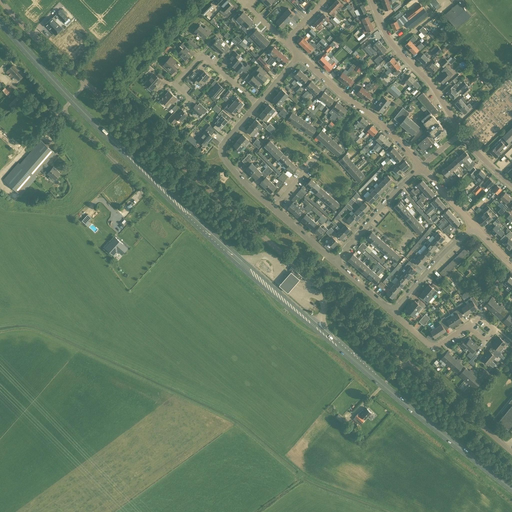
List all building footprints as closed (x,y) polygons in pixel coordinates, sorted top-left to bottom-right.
[(341,3),(337,0),(336,0),(332,5),(336,9),(338,6),(340,8),(344,5),(341,3)] [(388,1),(382,3),(385,11),(391,8),(390,5),(392,4),(391,0),(388,1)] [(437,10),(441,6),(436,0),(431,0),(430,1),(437,10)] [(228,2),(223,7),(222,9),(226,13),(224,15),(227,17),(231,13),(229,11),(232,7),(228,2)] [(357,7),(360,15),(367,12),(364,5),(363,4),(362,3),(360,4),(359,3),(356,4),(358,7),(357,7)] [(405,14),(396,21),(390,23),(393,30),(399,27),(409,19),(414,26),(428,15),(419,3),(405,15),(405,14)] [(398,3),(392,8),(395,11),(401,6),(398,3)] [(444,15),(456,29),(470,17),(463,8),(459,3),(444,15)] [(210,4),(204,10),(202,13),(204,15),(213,6),(210,4)] [(336,9),(332,5),(326,11),(330,14),(331,14),(333,16),(336,14),(333,11),(336,9)] [(288,8),(284,13),(290,19),(295,15),(292,12),(288,8)] [(58,17),(64,23),(69,18),(60,9),(55,14),(58,17)] [(243,12),(240,15),(237,13),(232,19),(234,21),(237,19),(241,23),(248,16),(243,12)] [(290,19),(284,13),(280,17),(286,23),(290,19)] [(58,17),(55,14),(52,18),(45,24),(45,25),(52,32),(55,35),(62,28),(55,21),(58,17)] [(323,14),(318,19),(322,23),(325,20),(327,23),(330,20),(327,17),(323,14)] [(241,23),(244,26),(241,28),(247,34),(253,29),(249,25),(253,21),(248,16),(241,23)] [(367,16),(362,18),(358,20),(360,24),(363,22),(364,25),(370,23),(367,16)] [(286,23),(280,17),(275,22),(282,28),(286,23)] [(322,23),(318,19),(313,25),(317,28),(319,31),(322,28),(320,25),(322,23)] [(364,25),(366,28),(362,30),(364,33),(367,32),(373,30),(370,23),(364,25)] [(196,35),(200,38),(203,40),(211,31),(205,26),(203,28),(200,25),(192,33),(195,36),(196,35)] [(424,35),(427,32),(422,27),(419,30),(424,35)] [(254,40),(261,33),(256,29),(250,35),(254,40)] [(313,38),(316,34),(311,29),(307,33),(313,38)] [(367,38),(371,35),(369,32),(365,36),(364,33),(357,39),(361,43),(367,38)] [(265,38),(261,33),(254,40),(259,44),(265,38)] [(306,35),(303,38),(302,39),(301,37),(297,41),(304,48),(308,43),(306,41),(309,38),(306,35)] [(409,40),(404,45),(409,50),(414,45),(412,43),(416,39),(414,36),(409,40)] [(218,38),(216,40),(211,45),(214,48),(213,49),(215,50),(221,44),(224,41),(221,38),(220,39),(218,38)] [(265,38),(259,44),(263,48),(265,47),(269,42),(265,38)] [(311,45),(308,43),(304,48),(309,53),(314,48),(313,48),(315,47),(317,49),(321,45),(324,48),(327,44),(322,38),(316,45),(313,42),(311,45)] [(197,46),(189,39),(186,42),(194,49),(197,46)] [(372,46),(375,49),(373,50),(373,49),(371,51),(368,54),(370,55),(373,53),(382,45),(378,41),(376,43),(374,40),(371,43),(370,43),(372,46)] [(185,60),(190,55),(187,52),(189,50),(182,43),(180,46),(182,48),(177,54),(185,60)] [(414,45),(409,50),(414,55),(418,50),(419,51),(424,46),(421,43),(416,47),(414,45)] [(221,44),(215,50),(217,52),(218,51),(221,54),(223,51),(225,53),(230,48),(226,44),(224,47),(221,44)] [(329,44),(324,49),(328,52),(332,47),(333,46),(331,44),(329,45),(329,44)] [(386,50),(382,45),(373,53),(375,56),(377,54),(376,53),(377,52),(380,55),(386,50)] [(435,57),(441,50),(438,46),(437,46),(436,45),(430,50),(432,52),(431,53),(435,57)] [(269,52),(271,54),(269,57),(270,57),(267,62),(268,60),(272,63),(273,60),(272,59),(279,51),(274,47),(269,52)] [(240,61),(238,59),(240,56),(235,51),(229,58),(232,60),(229,63),(234,68),(240,62),(240,61)] [(283,55),(279,51),(272,59),(273,60),(272,63),(268,60),(267,62),(268,63),(271,66),(276,59),(279,61),(283,55)] [(426,52),(423,54),(418,59),(420,61),(420,62),(421,63),(422,63),(423,64),(428,59),(430,57),(426,52)] [(325,53),(322,56),(318,61),(323,66),(327,61),(325,59),(328,56),(325,53)] [(279,61),(273,67),(275,69),(281,63),(284,65),(288,59),(283,55),(279,61)] [(374,60),(377,64),(382,59),(379,55),(374,60)] [(168,59),(168,60),(163,66),(172,74),(177,68),(174,65),(176,62),(170,56),(168,59)] [(267,64),(260,56),(256,60),(264,67),(267,64)] [(392,57),(390,60),(387,57),(379,64),(382,67),(383,65),(387,70),(396,62),(392,57)] [(449,62),(445,59),(440,65),(443,68),(449,62)] [(234,68),(239,73),(242,70),(244,67),(247,70),(250,66),(248,64),(245,61),(242,64),(240,62),(234,68)] [(327,61),(323,66),(328,71),(332,67),(336,64),(333,61),(330,64),(327,61)] [(434,61),(432,63),(427,68),(429,70),(429,71),(431,73),(431,72),(432,73),(437,68),(440,65),(437,62),(436,63),(434,61)] [(400,67),(396,62),(387,70),(389,72),(391,71),(390,70),(391,69),(394,72),(393,73),(396,76),(400,72),(398,69),(400,67)] [(357,64),(354,69),(359,72),(362,67),(357,64)] [(23,76),(13,65),(6,72),(11,78),(14,75),(18,80),(23,76)] [(347,73),(346,75),(342,72),(339,77),(337,79),(342,82),(353,68),(351,66),(347,71),(346,72),(347,73)] [(257,74),(255,77),(262,83),(267,78),(264,75),(266,73),(259,67),(255,72),(257,74)] [(441,71),(443,73),(438,79),(442,84),(450,77),(446,73),(449,71),(445,67),(441,71)] [(354,69),(353,68),(342,82),(347,86),(352,80),(348,77),(350,75),(351,76),(352,74),(354,76),(356,74),(353,71),(351,74),(351,73),(354,69)] [(298,80),(304,74),(299,70),(294,76),(298,80)] [(187,82),(196,73),(194,71),(189,76),(188,75),(184,79),(187,82)] [(203,71),(200,74),(197,72),(191,79),(197,84),(198,82),(203,86),(207,80),(206,80),(209,76),(203,71)] [(366,75),(373,82),(377,78),(370,71),(366,75)] [(461,73),(452,80),(455,83),(463,75),(461,73)] [(479,77),(485,83),(489,79),(482,73),(479,77)] [(152,90),(161,80),(153,74),(145,83),(152,90)] [(262,83),(255,77),(253,76),(252,78),(248,74),(244,79),(247,82),(251,85),(252,84),(256,88),(260,82),(262,84),(262,83)] [(308,78),(304,74),(298,80),(302,84),(308,78)] [(410,76),(406,80),(405,80),(402,83),(405,86),(407,83),(410,86),(415,80),(410,76)] [(410,86),(412,88),(409,90),(413,94),(416,90),(415,89),(419,85),(415,80),(410,86)] [(310,91),(316,85),(311,81),(306,86),(310,91)] [(455,84),(452,87),(446,93),(452,100),(458,94),(458,93),(467,85),(464,81),(458,87),(455,84)] [(371,84),(361,97),(366,101),(371,94),(367,92),(369,90),(370,90),(375,84),(373,82),(371,84)] [(366,88),(365,90),(361,87),(358,91),(356,93),(361,97),(371,84),(369,83),(368,84),(367,84),(365,87),(366,88)] [(214,100),(216,98),(224,89),(218,84),(214,89),(213,88),(209,92),(213,96),(211,98),(214,100)] [(316,85),(310,91),(315,95),(317,93),(320,90),(316,85)] [(7,95),(13,89),(10,86),(7,88),(6,87),(3,90),(4,92),(5,90),(6,90),(4,92),(7,95)] [(398,96),(389,87),(388,88),(385,91),(388,93),(389,91),(396,98),(398,96)] [(467,87),(461,93),(464,96),(470,90),(467,87)] [(277,95),(283,100),(288,95),(282,90),(277,95)] [(175,96),(174,96),(168,91),(160,100),(166,106),(170,102),(173,104),(178,99),(175,96)] [(307,99),(311,95),(309,93),(306,91),(301,96),(304,98),(304,97),(307,99)] [(324,102),(329,96),(324,92),(321,96),(319,98),(324,102)] [(437,121),(433,115),(438,111),(422,93),(417,98),(430,113),(421,121),(427,128),(433,136),(436,139),(446,131),(441,126),(439,123),(437,121)] [(277,95),(272,100),(279,106),(283,100),(277,95)] [(243,103),(237,98),(235,96),(232,99),(234,101),(232,103),(240,109),(242,107),(241,106),(243,103)] [(334,100),(329,96),(324,102),(329,106),(334,100)] [(463,96),(460,99),(460,98),(455,103),(459,109),(465,104),(463,102),(466,99),(463,96)] [(390,102),(383,97),(375,108),(382,113),(390,102)] [(307,108),(311,111),(312,109),(310,108),(312,105),(312,106),(314,103),(315,103),(317,100),(318,99),(316,98),(312,104),(311,104),(307,108)] [(333,107),(332,108),(335,110),(337,112),(342,106),(337,102),(333,107)] [(232,103),(230,105),(228,104),(224,109),(230,115),(233,112),(235,114),(240,109),(232,103)] [(201,109),(196,104),(193,108),(193,110),(196,114),(197,116),(198,115),(199,116),(202,113),(204,115),(207,110),(203,107),(201,109)] [(466,106),(465,104),(459,109),(464,114),(469,109),(472,106),(469,104),(466,106)] [(264,110),(270,115),(275,110),(269,105),(264,110)] [(337,112),(335,114),(332,119),(334,120),(337,116),(340,119),(342,116),(347,110),(342,106),(337,112)] [(411,127),(414,122),(407,116),(409,113),(402,107),(393,118),(400,124),(406,129),(409,125),(411,127)] [(182,110),(178,114),(175,112),(169,120),(174,124),(178,119),(181,122),(187,114),(182,110)] [(218,114),(220,116),(215,123),(221,129),(228,121),(231,117),(222,110),(218,114)] [(270,115),(264,110),(259,115),(266,121),(270,115)] [(293,124),(298,117),(292,112),(287,120),(293,124)] [(304,121),(298,117),(293,124),(299,128),(304,121)] [(362,118),(359,122),(358,121),(356,123),(364,130),(366,127),(365,126),(368,122),(362,118)] [(255,120),(251,125),(257,130),(262,125),(255,120)] [(304,121),(299,128),(305,133),(310,125),(304,121)] [(409,125),(406,129),(412,134),(415,136),(420,131),(420,127),(419,126),(414,122),(411,127),(409,125)] [(257,130),(251,125),(246,130),(253,136),(253,135),(257,130)] [(316,129),(310,125),(305,133),(311,137),(316,129)] [(367,130),(367,131),(362,136),(365,138),(370,133),(373,136),(377,131),(371,125),(367,130)] [(511,126),(502,137),(493,145),(495,147),(489,152),(495,158),(500,152),(503,149),(502,148),(505,145),(505,146),(506,146),(508,144),(508,143),(511,139),(511,126)] [(345,132),(354,139),(357,137),(348,129),(345,132)] [(211,140),(214,138),(205,130),(197,140),(204,146),(209,141),(210,142),(211,140)] [(321,142),(327,135),(321,130),(315,137),(321,142)] [(376,139),(378,141),(376,144),(373,148),(375,150),(386,138),(380,134),(376,139)] [(238,140),(244,145),(249,140),(242,135),(238,140)] [(327,135),(321,142),(326,147),(332,140),(327,135)] [(427,136),(417,144),(423,151),(432,143),(434,141),(429,135),(427,136)] [(391,143),(386,138),(375,150),(377,152),(383,146),(386,148),(391,143)] [(52,168),(46,164),(55,153),(40,140),(19,164),(18,163),(16,165),(3,180),(21,196),(36,178),(35,177),(43,168),(48,172),(47,173),(50,176),(49,178),(53,181),(54,179),(55,179),(60,173),(53,167),(52,168)] [(244,145),(238,140),(233,145),(240,151),(244,145)] [(269,151),(274,145),(270,140),(264,146),(269,151)] [(332,140),(326,147),(332,152),(338,145),(332,140)] [(279,150),(274,145),(269,151),(273,155),(279,150)] [(343,150),(338,145),(332,152),(337,157),(343,150)] [(390,150),(387,152),(392,157),(397,152),(393,147),(390,150)] [(279,150),(273,155),(277,159),(275,161),(276,161),(283,154),(279,150)] [(402,158),(397,152),(392,157),(396,162),(397,162),(402,158)] [(464,152),(460,155),(471,168),(472,166),(475,164),(473,162),(471,164),(466,159),(469,157),(464,152)] [(249,158),(250,158),(249,158),(252,156),(249,153),(243,160),(242,161),(244,163),(249,158)] [(283,154),(276,161),(277,163),(279,161),(282,163),(280,166),(287,158),(283,154)] [(343,166),(350,160),(345,155),(338,161),(343,166)] [(471,168),(460,155),(456,159),(460,164),(462,163),(468,170),(471,168)] [(292,162),(287,158),(280,166),(281,167),(282,167),(284,165),(286,168),(284,170),(292,162)] [(460,164),(456,159),(451,163),(462,175),(463,174),(461,171),(458,166),(460,164)] [(355,166),(350,160),(343,166),(348,172),(355,166)] [(405,161),(399,165),(398,164),(393,168),(399,175),(409,166),(405,161)] [(292,162),(284,170),(286,171),(288,170),(291,172),(296,167),(292,162)] [(256,163),(254,166),(251,163),(245,169),(251,174),(256,168),(259,166),(256,163)] [(462,175),(451,163),(446,167),(451,172),(453,170),(459,177),(462,175)] [(261,173),(256,168),(251,174),(256,179),(261,173),(264,175),(270,168),(268,166),(261,173)] [(360,171),(355,166),(348,172),(353,177),(360,171)] [(446,167),(441,171),(446,176),(448,178),(449,177),(452,175),(452,174),(451,172),(446,167)] [(467,173),(466,175),(469,178),(471,175),(472,175),(477,170),(476,169),(473,167),(472,169),(468,172),(469,172),(468,173),(467,173)] [(264,175),(266,177),(260,183),(265,188),(271,182),(266,177),(272,170),(270,168),(264,175)] [(476,178),(475,179),(478,183),(481,180),(485,175),(480,170),(476,175),(475,176),(476,178)] [(365,176),(360,171),(353,177),(358,183),(365,176)] [(285,180),(280,175),(279,177),(277,179),(279,181),(275,185),(278,188),(283,183),(285,180)] [(383,180),(388,185),(393,181),(387,175),(383,180)] [(475,190),(474,191),(472,192),(475,195),(477,192),(478,193),(482,188),(481,187),(482,186),(485,189),(486,187),(488,189),(493,182),(489,178),(485,183),(483,180),(478,185),(474,189),(475,190)] [(311,189),(315,184),(311,179),(308,183),(306,185),(307,186),(311,189)] [(388,185),(383,180),(378,184),(384,190),(388,185)] [(417,185),(419,187),(415,190),(413,188),(409,192),(413,196),(421,189),(421,190),(426,185),(422,180),(417,185)] [(276,187),(271,182),(265,188),(270,193),(276,187)] [(320,188),(315,184),(311,189),(315,193),(320,188)] [(384,190),(378,184),(374,189),(380,194),(384,190)] [(421,190),(423,192),(419,196),(421,198),(430,189),(426,185),(421,190)] [(496,185),(492,190),(491,188),(484,196),(488,200),(495,192),(497,194),(501,189),(496,185)] [(325,192),(320,188),(315,193),(320,197),(325,192)] [(380,194),(374,189),(370,193),(375,199),(380,194)] [(430,189),(421,198),(418,200),(416,202),(422,208),(423,207),(423,206),(424,205),(421,202),(427,196),(429,199),(434,194),(430,189)] [(300,190),(299,190),(296,194),(301,199),(302,197),(305,194),(300,190)] [(325,192),(320,197),(317,200),(319,201),(322,199),(325,201),(329,196),(325,192)] [(500,198),(498,200),(500,202),(502,200),(506,204),(506,203),(511,198),(505,192),(500,197),(500,198)] [(375,199),(370,193),(365,198),(371,203),(375,199)] [(334,200),(329,196),(325,201),(329,205),(334,200)] [(426,210),(423,207),(422,208),(427,214),(441,202),(437,197),(432,202),(430,203),(432,205),(426,210)] [(401,199),(400,201),(394,206),(398,211),(404,206),(401,203),(403,201),(401,199)] [(339,204),(334,200),(329,205),(334,209),(339,204)] [(293,202),(293,203),(292,202),(287,208),(292,212),(297,207),(299,205),(296,203),(294,201),(293,202)] [(364,202),(360,206),(365,212),(369,207),(364,202)] [(441,202),(427,214),(429,216),(438,209),(440,211),(445,206),(441,202)] [(313,207),(308,203),(304,208),(309,212),(313,207)] [(506,204),(505,204),(505,203),(501,208),(498,211),(497,211),(498,212),(501,214),(505,209),(508,207),(506,204)] [(406,204),(404,206),(398,211),(402,216),(408,210),(406,208),(408,205),(406,204)] [(365,212),(360,206),(355,211),(361,216),(365,212)] [(485,214),(479,220),(485,226),(493,218),(487,213),(490,209),(488,206),(482,212),(485,214)] [(302,211),(297,207),(292,212),(295,215),(294,216),(296,217),(297,217),(302,211)] [(353,213),(351,215),(357,220),(361,216),(355,211),(353,209),(351,210),(353,213)] [(443,214),(445,216),(439,221),(441,224),(438,226),(452,214),(448,209),(443,214)] [(412,215),(408,210),(402,216),(406,220),(412,215)] [(310,215),(308,216),(306,214),(301,220),(306,224),(311,219),(312,217),(310,215)] [(452,214),(438,226),(440,228),(441,228),(449,221),(451,223),(456,218),(452,214)] [(346,219),(344,220),(350,226),(352,225),(357,220),(351,215),(346,220),(346,219)] [(416,219),(412,215),(406,220),(410,225),(416,219)] [(350,226),(344,220),(341,217),(339,219),(344,224),(345,225),(340,229),(339,227),(339,228),(346,234),(350,230),(349,228),(350,226)] [(448,225),(446,228),(445,227),(443,230),(447,235),(450,232),(451,231),(455,226),(460,222),(456,218),(451,223),(448,225)] [(316,223),(311,219),(306,224),(311,229),(316,223)] [(420,224),(416,219),(410,225),(414,229),(420,224)] [(503,228),(501,226),(498,224),(500,222),(497,219),(492,223),(495,226),(490,231),(493,234),(498,238),(503,233),(501,230),(503,228)] [(424,229),(420,224),(414,229),(418,234),(424,229)] [(324,226),(322,229),(319,226),(314,232),(320,236),(324,231),(327,228),(324,226)] [(337,229),(338,231),(336,234),(341,239),(346,234),(339,228),(337,229)] [(507,237),(502,243),(505,245),(504,245),(507,247),(509,249),(511,246),(511,233),(510,231),(505,235),(507,237)] [(371,242),(377,236),(372,232),(366,238),(371,242)] [(438,233),(435,237),(441,242),(444,238),(438,233)] [(381,240),(377,236),(371,242),(376,246),(381,240)] [(333,247),(338,243),(332,237),(327,242),(333,247)] [(435,237),(430,242),(437,247),(441,242),(435,237)] [(112,245),(108,250),(113,255),(117,250),(122,254),(127,249),(122,245),(122,244),(117,239),(112,245)] [(386,244),(381,240),(376,246),(380,250),(386,244)] [(430,242),(428,245),(425,242),(424,244),(432,252),(437,247),(430,242)] [(390,248),(386,244),(380,250),(385,254),(390,248)] [(426,246),(423,251),(429,256),(432,252),(424,244),(426,246)] [(390,248),(385,254),(390,258),(395,252),(390,248)] [(417,251),(416,253),(425,261),(429,256),(423,251),(420,254),(417,251)] [(400,256),(395,252),(390,258),(394,262),(400,256)] [(425,261),(416,253),(415,253),(416,254),(412,259),(411,258),(410,260),(414,264),(416,262),(420,266),(425,261)] [(352,264),(357,258),(353,254),(347,260),(352,264)] [(399,263),(401,265),(405,261),(407,263),(408,261),(404,257),(399,263)] [(362,262),(357,258),(352,264),(357,268),(362,262)] [(362,262),(357,268),(361,272),(367,266),(362,262)] [(371,270),(366,276),(370,280),(376,274),(373,271),(375,269),(376,269),(377,268),(376,267),(377,266),(380,269),(382,266),(378,263),(376,265),(371,270)] [(410,265),(408,268),(405,265),(403,267),(412,275),(416,270),(414,269),(416,267),(412,263),(410,265)] [(371,270),(367,266),(361,272),(366,276),(371,270)] [(382,266),(376,274),(370,280),(375,284),(381,278),(378,276),(381,273),(385,269),(382,266)] [(291,272),(299,279),(300,279),(302,280),(304,278),(291,267),(290,269),(291,271),(291,272)] [(406,270),(404,272),(402,271),(400,272),(400,273),(402,274),(408,280),(409,278),(410,279),(411,279),(412,277),(412,276),(411,276),(412,275),(403,267),(406,270)] [(297,282),(300,279),(299,279),(291,272),(291,271),(288,275),(284,279),(280,284),(279,284),(288,292),(289,291),(293,287),(297,282)] [(397,275),(395,276),(404,284),(408,280),(402,274),(400,277),(397,275)] [(395,277),(398,279),(394,283),(394,284),(400,289),(404,284),(395,276),(395,277)] [(511,279),(509,277),(506,281),(505,280),(504,280),(502,282),(502,284),(506,287),(505,289),(508,291),(510,288),(511,288),(511,286),(511,279)] [(400,289),(394,284),(390,288),(396,294),(400,289)] [(432,284),(430,286),(429,284),(424,289),(433,297),(439,289),(437,287),(432,284)] [(396,294),(390,288),(386,293),(392,298),(396,294)] [(420,294),(420,295),(418,297),(427,304),(433,297),(424,289),(420,294)] [(469,303),(466,304),(471,311),(476,308),(475,305),(477,303),(475,299),(473,296),(467,300),(469,303)] [(490,310),(496,303),(492,300),(494,299),(492,297),(484,306),(490,310)] [(415,301),(410,306),(417,311),(419,313),(418,312),(422,308),(423,308),(426,306),(422,302),(418,300),(416,302),(415,301)] [(466,304),(464,306),(461,302),(456,306),(458,309),(462,315),(464,313),(466,315),(471,311),(466,304)] [(496,303),(490,310),(495,315),(502,306),(501,305),(499,306),(496,303)] [(417,311),(410,306),(406,311),(412,316),(415,318),(419,313),(417,311)] [(502,306),(495,315),(501,320),(507,312),(503,309),(504,308),(502,306)] [(453,313),(450,314),(456,324),(462,320),(459,317),(462,315),(458,309),(455,310),(452,312),(453,313)] [(428,316),(425,314),(423,316),(419,322),(423,326),(430,319),(428,316)] [(445,318),(444,317),(441,319),(442,319),(447,327),(449,325),(451,327),(456,324),(450,314),(445,318)] [(508,326),(511,321),(511,316),(509,314),(503,322),(508,326)] [(439,321),(440,323),(435,326),(435,328),(440,334),(445,331),(444,329),(447,327),(442,319),(439,321)] [(435,328),(432,330),(432,328),(429,330),(430,331),(432,335),(434,338),(440,334),(435,328)] [(498,337),(495,341),(502,347),(504,345),(506,346),(509,342),(504,338),(503,341),(498,337)] [(469,339),(466,343),(464,341),(460,345),(464,349),(463,350),(465,352),(467,349),(467,350),(474,342),(469,339)] [(502,347),(495,341),(491,345),(495,349),(493,351),(503,359),(505,357),(501,354),(504,349),(502,347)] [(467,350),(470,352),(467,355),(471,358),(468,361),(468,362),(475,354),(476,352),(474,350),(478,346),(474,342),(467,350)] [(446,364),(452,357),(449,353),(450,352),(448,350),(440,359),(446,364)] [(488,351),(485,355),(492,361),(495,357),(497,358),(499,356),(503,359),(493,351),(494,352),(492,354),(488,351)] [(477,356),(475,354),(468,362),(470,363),(475,358),(477,356)] [(485,355),(484,356),(483,355),(480,357),(480,358),(480,359),(480,360),(483,362),(484,361),(488,365),(492,361),(485,355)] [(455,360),(452,357),(446,364),(451,369),(459,360),(457,358),(455,360)] [(460,361),(459,360),(451,369),(456,373),(463,366),(459,363),(460,361)] [(464,380),(472,371),(470,370),(469,371),(465,368),(459,375),(464,380)] [(473,373),(472,371),(464,380),(469,385),(476,377),(472,374),(473,373)] [(479,380),(476,377),(469,385),(475,389),(482,381),(480,379),(479,380)] [(511,398),(501,412),(504,415),(498,421),(508,429),(511,423),(511,398)] [(362,410),(359,414),(358,413),(353,419),(360,425),(365,420),(371,413),(366,408),(363,411),(362,410)]
